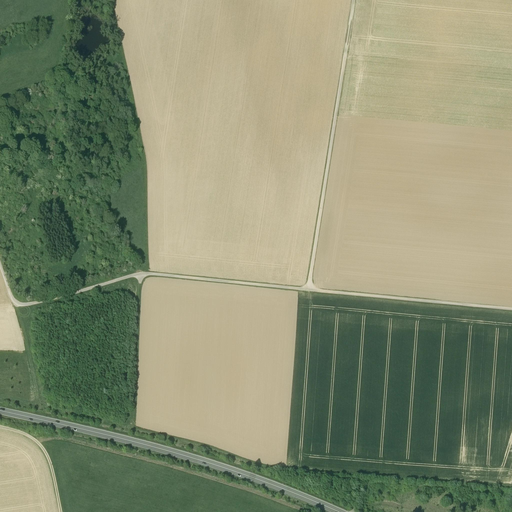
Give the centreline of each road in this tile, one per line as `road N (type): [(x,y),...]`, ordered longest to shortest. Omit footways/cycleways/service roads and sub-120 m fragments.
road 1 (track): [(511,484),(260,462),(36,400),(15,302)]
road 2 (unclassified): [(511,307),(141,272),(15,302),(0,264)]
road 3 (primary): [(0,410),(202,460),(339,511)]
road 4 (track): [(355,0),(307,288)]
road 5 (track): [(133,274),(135,427)]
